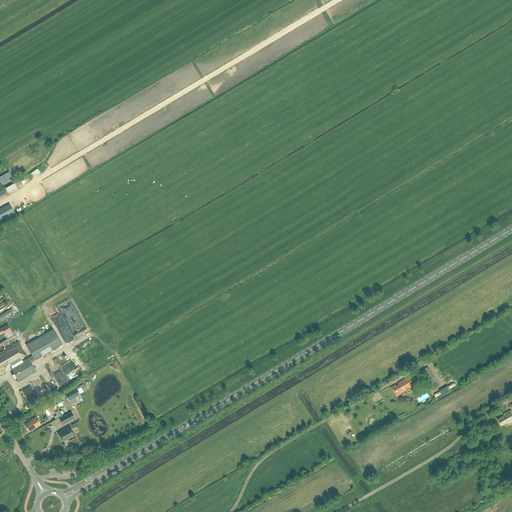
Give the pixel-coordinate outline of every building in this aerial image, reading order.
[(5,186),(8,192),(26,183),(24,178),(5,186)] [(0,220),(14,213),(9,204),(0,208),(0,220)] [(0,319),(1,322),(14,314),(11,309),(0,315),(0,319)] [(11,331),(7,325),(0,328),(0,334),(3,333),(4,334),(11,331)] [(19,382),(36,372),(30,363),(62,345),(53,329),(25,345),(32,356),(28,358),(14,366),(13,363),(26,356),(18,342),(0,352),(0,368),(1,368),(2,370),(6,367),(5,366),(9,364),(10,365),(11,368),(10,368),(19,382)] [(49,365),(59,385),(67,381),(57,361),(49,365)] [(435,384),(425,368),(419,372),(428,388),(435,384)] [(408,387),(409,388),(415,385),(410,376),(398,383),(398,385),(396,386),(395,385),(391,387),(396,397),(401,394),(400,393),(406,390),(406,389),(408,387)] [(76,388),(64,394),(68,401),(79,395),(76,388)] [(419,397),(421,402),(430,399),(428,393),(419,397)] [(508,424),(511,421),(511,412),(511,410),(503,415),(503,416),(497,420),(501,426),(507,422),(508,424)] [(74,418),(71,412),(59,419),(62,425),(74,418)] [(28,431),(40,424),(36,417),(30,420),(30,421),(24,425),(28,431)] [(61,432),(58,434),(62,442),(66,440),(67,440),(75,436),(69,426),(61,431),(61,432)] [(368,438),(365,432),(358,436),(361,441),(368,438)]
